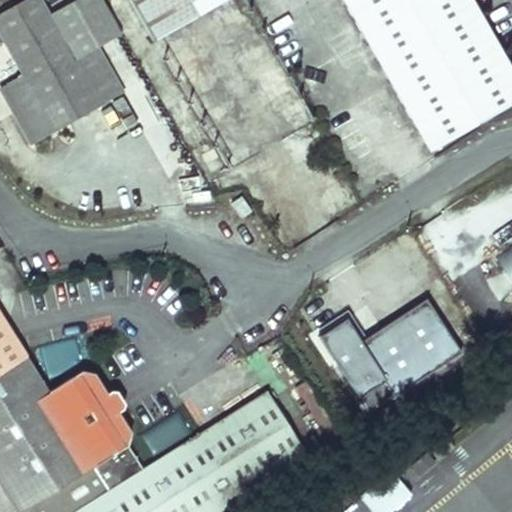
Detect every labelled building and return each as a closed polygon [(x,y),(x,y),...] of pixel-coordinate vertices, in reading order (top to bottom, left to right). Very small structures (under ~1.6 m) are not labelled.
[(86,0),(50,20),(39,0),(34,0),(0,18),(0,32),(26,80),(4,92),(35,149),(129,98),(102,50),(125,37),(104,0),(86,0)] [(127,0),(153,43),(229,0),(127,0)] [(511,108),(511,88),(460,0),(330,0),(424,159),(511,108)] [(267,41),(236,58),(260,104),(292,88),(267,41)] [(252,211),(241,197),(230,204),(240,219),(252,211)] [(511,297),(511,248),(490,262),(511,297)] [(362,340),(348,317),(320,334),(367,407),(460,349),(428,298),(362,340)] [(44,396),(21,357),(0,321),(0,494),(10,511),(9,511),(216,511),(304,461),(265,394),(137,469),(124,447),(126,436),(95,384),(76,378),(44,396)] [(292,386),(321,439),(335,431),(306,379),(292,386)] [(187,425),(206,425),(206,387),(188,387),(187,425)] [(149,458),(191,432),(177,410),(135,436),(149,458)] [(371,511),(388,511),(412,495),(394,468),(358,494),(371,511)]
